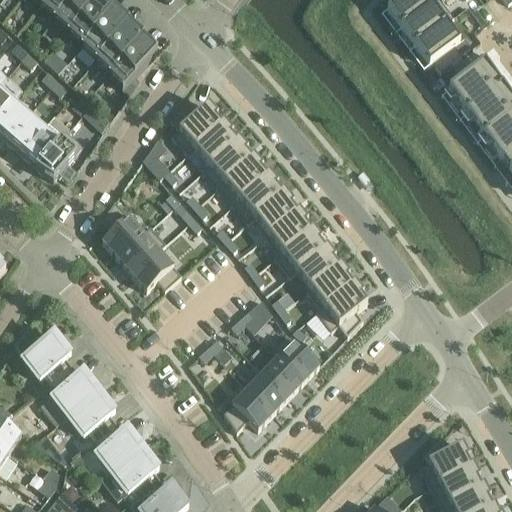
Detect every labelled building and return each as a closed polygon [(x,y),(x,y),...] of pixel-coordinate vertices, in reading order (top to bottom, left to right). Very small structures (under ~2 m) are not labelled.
[(25,0),(39,12),(48,0),(25,0)] [(48,0),(39,12),(53,25),(74,0),(48,0)] [(74,0),(53,25),(67,38),(99,2),(100,1),(99,0),(74,0)] [(405,0),(386,14),(401,33),(431,10),(431,9),(423,0),(405,0)] [(511,0),(501,0),(508,9),(511,5),(511,0)] [(67,38),(81,52),(114,16),(115,15),(99,2),(67,38)] [(431,10),(401,33),(414,51),(449,25),(449,26),(453,23),(438,3),(431,9),(431,10)] [(81,52),(95,66),(128,29),(114,16),(81,52)] [(449,25),(414,51),(429,70),(432,68),(440,77),(461,61),(454,52),(463,44),(449,26),(449,25)] [(95,66),(108,80),(143,44),(128,30),(129,30),(128,29),(95,66)] [(143,44),(108,80),(122,95),(157,59),(142,45),(143,44)] [(465,44),(454,52),(460,59),(471,51),(465,44)] [(28,59),(18,50),(12,56),(21,65),(28,59)] [(58,77),(67,67),(52,55),(43,65),(58,77)] [(28,59),(21,65),(31,74),(37,68),(28,59)] [(511,105),(484,68),(448,94),(448,95),(462,113),(465,116),(480,136),(482,139),(497,159),(501,164),(511,179),(511,105)] [(57,87),(47,77),(41,84),(51,93),(57,87)] [(5,84),(0,90),(0,121),(14,105),(21,97),(10,87),(5,84)] [(51,93),(61,102),(67,95),(57,87),(51,93)] [(91,110),(82,101),(75,108),(85,117),(91,110)] [(5,147),(30,118),(14,105),(0,121),(0,140),(5,144),(4,146),(5,147)] [(183,108),(170,127),(178,136),(171,143),(187,161),(195,155),(194,154),(221,130),(220,130),(215,124),(217,122),(207,110),(195,122),(183,108)] [(85,117),(98,129),(104,122),(91,110),(85,117)] [(20,160),(45,132),(30,118),(5,147),(21,158),(19,160),(20,160)] [(69,135),(54,121),(45,132),(20,160),(36,171),(35,173),(35,174),(67,138),(69,135)] [(221,130),(194,154),(195,155),(208,171),(209,171),(236,147),(235,147),(230,141),(232,139),(223,127),(220,130),(221,130)] [(35,174),(53,186),(83,152),(67,138),(35,174)] [(208,171),(201,177),(217,195),(251,165),(250,164),(245,158),(247,156),(238,145),(235,147),(236,147),(209,171),(208,171)] [(151,155),(142,167),(159,185),(163,181),(169,176),(151,155)] [(251,165),(217,195),(232,212),(266,182),(265,181),(260,175),(262,173),(253,162),(250,164),(251,165)] [(169,176),(163,181),(171,190),(177,184),(169,176)] [(266,182),(232,212),(248,230),(255,223),(254,223),(281,199),(280,198),(275,192),(278,190),(268,179),(265,181),(266,182)] [(281,199),(254,223),(255,223),(267,240),(268,241),(296,219),(296,218),(291,212),(293,210),(283,196),(280,198),(281,199)] [(171,199),(165,204),(173,213),(179,208),(171,199)] [(192,201),(186,206),(194,215),(200,210),(192,201)] [(114,207),(101,226),(112,238),(102,247),(117,264),(144,240),(143,239),(115,208),(114,207)] [(200,210),(194,215),(202,224),(208,218),(200,210)] [(186,215),(180,220),(188,229),(194,224),(186,215)] [(267,240),(263,243),(277,261),(278,262),(282,259),(310,237),(310,236),(305,229),(307,228),(298,216),(296,218),(296,219),(268,241),(267,240)] [(194,224),(188,229),(196,238),(202,233),(194,224)] [(144,240),(117,264),(131,280),(158,256),(159,256),(166,250),(150,233),(143,239),(144,240)] [(222,234),(216,240),(224,249),(230,243),(222,234)] [(277,261),(274,264),(289,283),(296,278),(296,277),(324,255),(324,254),(319,248),(321,246),(312,234),(310,236),(310,237),(282,259),(278,262),(277,261)] [(230,243),(224,249),(232,258),(238,252),(230,243)] [(324,255),(296,277),(296,278),(309,294),(310,295),(338,273),(337,272),(333,266),(335,264),(326,252),(324,254),(324,255)] [(158,256),(131,280),(146,297),(156,288),(164,297),(181,282),(158,256)] [(251,267),(245,272),(251,282),(258,277),(251,267)] [(309,294),(305,297),(319,315),(320,316),(352,291),(351,290),(346,284),(349,282),(340,270),(337,272),(338,273),(310,295),(309,294)] [(258,277),(251,282),(258,292),(265,287),(258,277)] [(319,315),(315,318),(330,338),(338,332),(347,343),(363,327),(356,318),(367,310),(360,302),(363,300),(354,288),(351,290),(352,291),(320,316),(319,315)] [(278,304),(271,309),(278,319),(285,314),(278,304)] [(248,317),(240,325),(245,331),(254,339),(272,321),(261,306),(248,317)] [(285,314),(278,319),(285,329),(292,324),(285,314)] [(240,325),(231,333),(236,339),(245,331),(240,325)] [(44,382),(50,390),(73,373),(66,365),(71,361),(55,340),(43,349),(29,331),(15,352),(24,364),(23,364),(39,385),(44,382)] [(298,333),(292,339),(301,347),(306,341),(298,333)] [(286,341),(270,358),(277,364),(303,388),(319,372),(293,347),(286,341)] [(216,345),(207,353),(213,360),(222,351),(216,345)] [(207,353),(198,361),(204,368),(213,360),(207,353)] [(270,358),(256,372),(259,375),(263,378),(262,379),(288,404),(303,388),(277,364),(270,358)] [(55,432),(68,422),(99,398),(84,378),(79,382),(73,373),(50,390),(57,399),(40,412),(55,432)] [(259,375),(243,392),(247,395),(273,420),(288,404),(262,379),(263,378),(259,375)] [(223,419),(223,420),(236,438),(248,426),(257,436),(273,420),(247,395),(223,419)] [(88,439),(94,447),(116,430),(110,422),(115,418),(99,398),(68,422),(84,442),(88,439)] [(0,427),(0,453),(8,460),(21,442),(0,427)] [(128,435),(123,439),(116,430),(94,447),(101,456),(97,459),(112,479),(112,478),(112,479),(143,455),(128,435)] [(427,468),(419,473),(430,494),(470,473),(470,472),(466,465),(469,463),(462,450),(447,458),(440,445),(423,462),(427,468)] [(0,453),(0,471),(8,460),(0,453)] [(112,479),(102,487),(117,507),(132,496),(138,504),(161,487),(154,479),(159,475),(143,455),(112,479)] [(80,459),(71,466),(75,472),(85,465),(80,459)] [(470,473),(430,494),(439,511),(444,511),(481,493),(480,492),(477,485),(479,483),(472,470),(470,472),(470,473)] [(59,479),(51,473),(43,483),(45,485),(56,493),(59,479)] [(48,503),(56,493),(45,485),(38,495),(48,503)] [(167,496),(161,487),(138,504),(129,511),(187,511),(172,492),(167,496)] [(481,493),(444,511),(491,511),(487,505),(490,503),(483,490),(480,492),(481,493)] [(66,511),(70,508),(61,500),(53,508),(57,511),(66,511)] [(398,511),(387,500),(375,511),(398,511)]
